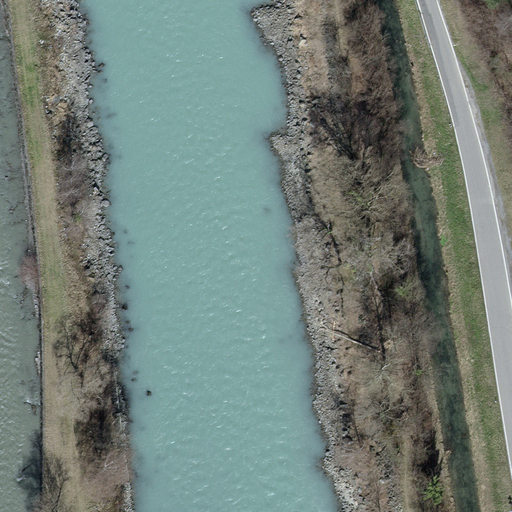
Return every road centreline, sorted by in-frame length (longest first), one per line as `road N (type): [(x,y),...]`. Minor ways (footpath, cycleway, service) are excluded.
road 1 (track): [(67,511),(23,0)]
road 2 (unclassified): [(511,414),(479,200),(422,0)]
